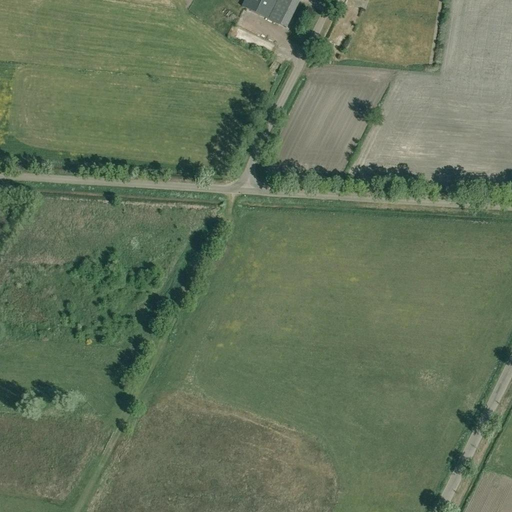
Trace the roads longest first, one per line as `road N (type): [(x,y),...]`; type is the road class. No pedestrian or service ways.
road 1 (track): [(235,189),(83,511)]
road 2 (unclassified): [(511,206),(235,189)]
road 3 (unclassified): [(235,189),(0,175)]
road 4 (unclassified): [(235,189),(331,0)]
road 5 (unclassified): [(440,511),(511,366)]
